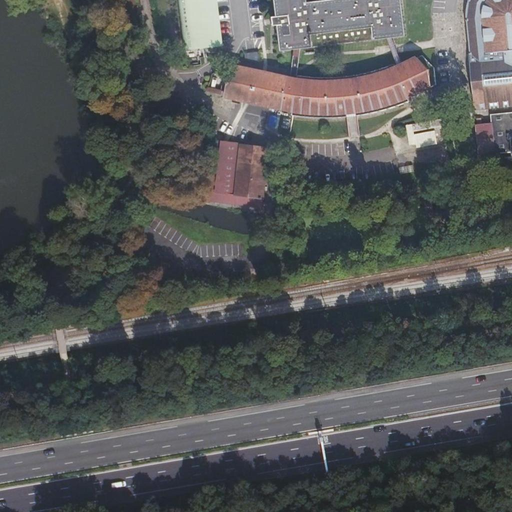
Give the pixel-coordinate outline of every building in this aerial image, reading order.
[(213,0),(177,0),(183,49),(218,45),(213,0)] [(273,0),(276,16),(277,28),(280,53),(293,52),(299,51),(385,40),(392,40),(405,38),(400,0),(273,0)] [(470,10),(469,15),(475,109),(511,106),(511,0),(472,0),(472,1),(471,6),(470,10)] [(403,66),(392,40),(385,40),(398,69),(403,66)] [(296,81),(299,51),(293,52),(290,79),(296,81)] [(403,66),(398,69),(396,69),(395,65),(365,74),(332,79),(298,77),(297,81),(296,81),(290,79),(287,79),(231,66),(224,97),(280,109),(292,112),(291,116),(332,118),(372,113),(409,102),(408,98),(437,87),(436,70),(424,58),(403,66)] [(511,113),(489,116),(492,154),(511,152),(511,113)] [(411,148),(443,144),(439,121),(408,126),(411,148)] [(198,193),(198,203),(260,210),(267,149),(240,146),(234,197),(230,197),(235,146),(218,144),(212,195),(198,193)]
